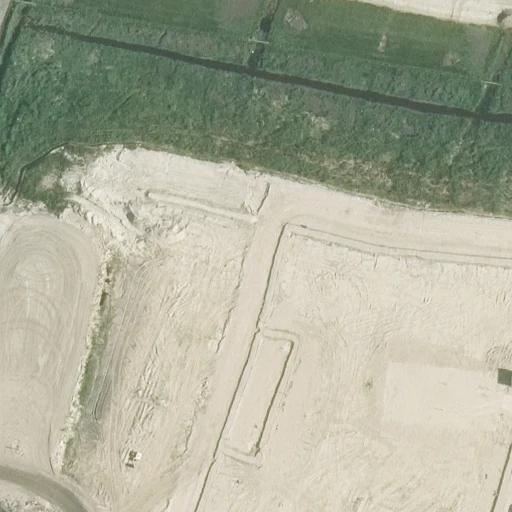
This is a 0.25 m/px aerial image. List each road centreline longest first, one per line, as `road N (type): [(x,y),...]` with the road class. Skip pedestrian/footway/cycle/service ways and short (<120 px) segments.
road 1 (residential): [(266,228),(180,511)]
road 2 (tertiary): [(511,245),(283,206),(266,228)]
road 3 (tertiary): [(266,228),(41,172)]
